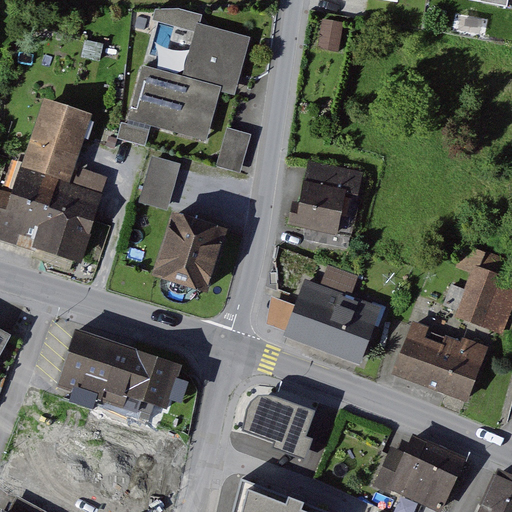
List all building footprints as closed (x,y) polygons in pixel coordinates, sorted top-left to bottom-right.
[(159,5),(155,21),(185,27),(188,11),(159,5)] [(239,96),(254,40),(198,25),(184,77),(143,66),(129,118),(210,139),(222,91),(239,96)] [(48,96),(25,168),(64,180),(74,183),(97,112),(48,96)] [(123,124),(119,140),(147,147),(151,132),(123,124)] [(252,135),(228,128),(217,167),(242,173),(252,135)] [(182,165),(154,157),(141,203),(168,211),(182,165)] [(364,177),(313,162),(294,227),(346,241),(364,177)] [(0,197),(0,232),(43,246),(64,180),(25,168),(17,193),(3,189),(0,197)] [(89,261),(110,194),(74,183),(64,180),(43,246),(89,261)] [(214,294),(233,232),(182,215),(162,278),(214,294)] [(511,309),(511,275),(479,264),(462,314),(506,329),(511,309)] [(387,309),(308,281),(299,307),(289,333),(287,338),(366,367),(387,309)] [(289,333),(299,307),(273,297),(268,325),(289,333)] [(502,356),(421,325),(402,376),(482,407),(502,356)] [(0,362),(15,334),(0,326),(0,362)] [(186,362),(80,328),(63,382),(170,416),(186,362)] [(38,365),(57,374),(66,354),(46,345),(38,365)] [(309,437),(318,413),(274,397),(265,398),(258,402),(253,409),(247,432),(279,443),(277,449),(309,462),(317,440),(309,437)] [(179,438),(110,416),(95,464),(164,486),(179,438)] [(446,509),(468,463),(416,438),(394,484),(446,509)] [(511,511),(511,478),(501,473),(483,511),(511,511)] [(336,511),(240,475),(231,511),(336,511)]
